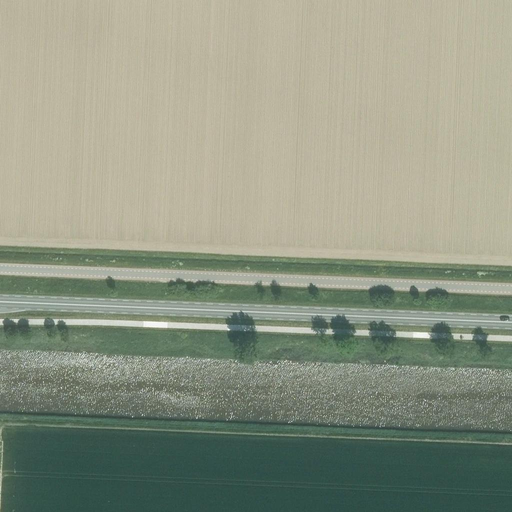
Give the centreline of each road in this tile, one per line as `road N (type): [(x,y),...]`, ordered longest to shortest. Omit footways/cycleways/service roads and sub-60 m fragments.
road 1 (primary): [(511,323),(0,302)]
road 2 (unclassified): [(0,269),(511,289)]
